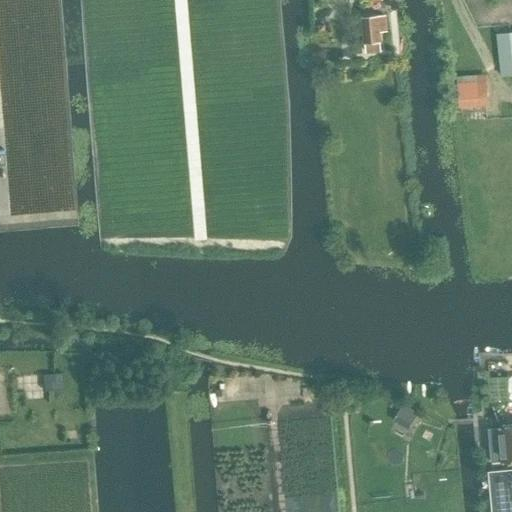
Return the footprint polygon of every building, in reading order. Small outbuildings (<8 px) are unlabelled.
[(361,19),(364,43),(381,42),(380,32),(387,31),(386,16),(361,19)] [(511,64),(511,32),(510,33),(497,34),(500,66),(511,64)] [(462,78),(459,78),(459,87),(460,99),(486,97),(484,77),(462,78)] [(62,374),(42,375),(43,391),(63,390),(62,374)] [(511,427),(499,429),(500,434),(489,435),(492,465),(511,462),(511,427)] [(494,511),(511,511),(511,471),(490,474),(494,511)]
